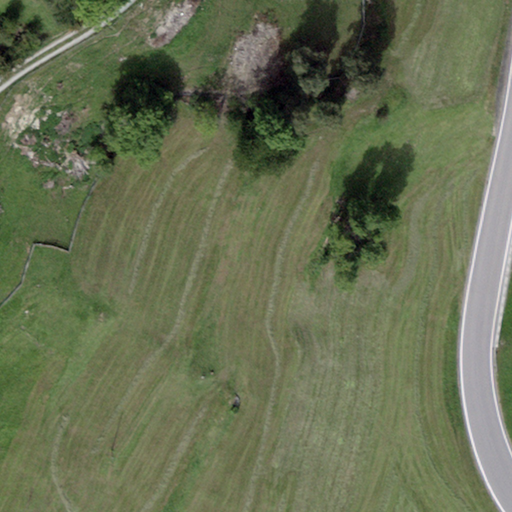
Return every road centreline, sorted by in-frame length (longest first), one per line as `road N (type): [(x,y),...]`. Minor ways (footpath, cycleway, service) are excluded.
road 1 (tertiary): [(511,494),(492,454),(474,359),(511,134)]
road 2 (track): [(127,0),(0,82)]
